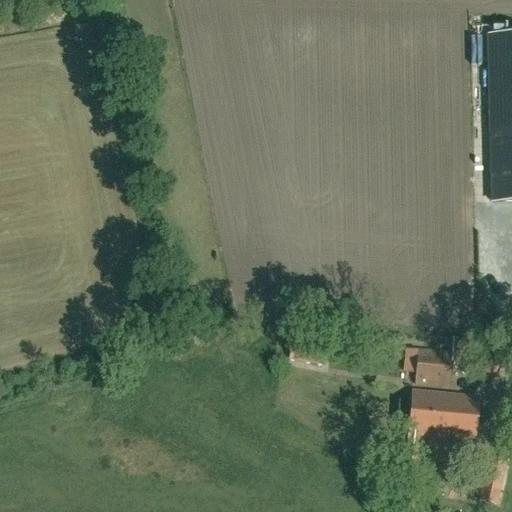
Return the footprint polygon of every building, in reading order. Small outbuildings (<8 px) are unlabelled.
[(511,134),(511,38),(495,38),(497,135),(511,134)] [(323,366),(326,341),(291,337),(288,361),(323,366)] [(511,353),(450,355),(416,352),(413,386),(449,389),(451,364),(466,364),(466,372),(511,371),(511,353)] [(473,446),(477,399),(413,393),(409,440),(422,441),(422,445),(438,446),(438,443),(473,446)] [(496,507),(508,458),(488,453),(476,502),(496,507)]
